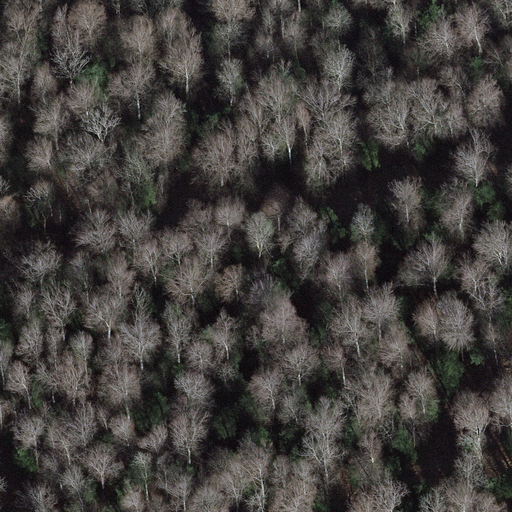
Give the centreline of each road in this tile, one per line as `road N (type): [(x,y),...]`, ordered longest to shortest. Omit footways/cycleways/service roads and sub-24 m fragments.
road 1 (track): [(0,264),(156,225),(381,204),(511,168)]
road 2 (track): [(511,401),(372,511)]
